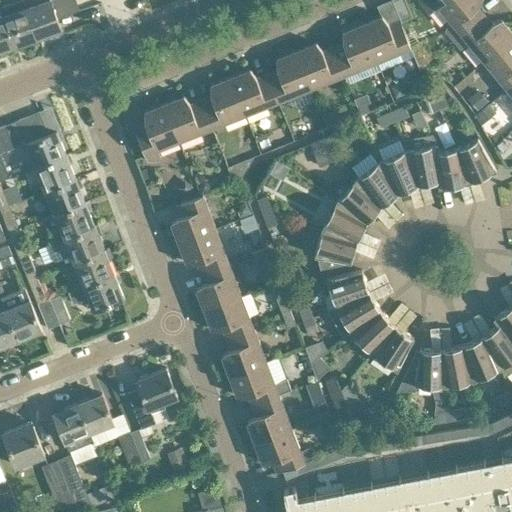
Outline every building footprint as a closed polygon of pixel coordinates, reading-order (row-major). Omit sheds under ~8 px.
[(61,29),(57,17),(56,18),(52,6),(49,0),(43,0),(26,6),(37,37),(47,34),(48,36),(60,32),(59,29),(61,29)] [(79,10),(75,0),(68,0),(52,6),(56,18),(57,17),(79,10)] [(453,40),(455,39),(480,18),(473,9),(478,5),(480,0),(420,0),(419,1),(429,12),(438,5),(448,18),(446,31),(453,40)] [(37,37),(26,6),(2,15),(13,46),(24,42),(24,44),(37,40),(36,38),(37,37)] [(13,46),(2,15),(0,15),(0,50),(1,53),(13,48),(12,46),(13,46)] [(382,15),(362,23),(381,70),(414,56),(402,25),(391,29),(388,23),(382,15)] [(484,61),(511,37),(511,31),(501,19),(492,23),(487,27),(480,18),(455,39),(463,47),(469,42),(484,61)] [(381,70),(362,23),(342,31),(343,41),(346,47),(335,52),(344,74),(347,83),(381,70)] [(511,37),(484,61),(507,88),(511,83),(511,37)] [(411,45),(420,68),(432,58),(420,41),(411,45)] [(344,74),(335,52),(325,56),(322,50),(316,42),(296,50),(311,87),(344,74)] [(311,87),(296,50),(276,58),(277,68),(280,74),(269,78),(278,100),(311,87)] [(278,100),(269,78),(258,82),(256,76),(250,68),(230,77),(245,114),(278,100)] [(245,114),(230,77),(210,84),(211,94),(213,100),(203,105),(212,127),(245,114)] [(404,80),(392,86),(397,97),(408,92),(404,80)] [(511,83),(507,88),(499,95),(511,109),(511,83)] [(442,90),(433,94),(439,109),(448,105),(442,90)] [(480,90),(469,99),(478,110),(489,101),(480,90)] [(439,109),(433,94),(424,98),(430,112),(439,109)] [(212,127),(203,105),(192,109),(190,103),(184,95),(164,103),(179,140),(212,127)] [(179,140),(164,103),(144,111),(145,121),(147,127),(136,131),(148,160),(156,159),(160,155),(158,149),(179,140)] [(489,103),(476,114),(484,123),(497,112),(489,103)] [(405,105),(391,111),(395,120),(409,115),(405,105)] [(39,111),(28,115),(37,138),(48,133),(39,111)] [(395,120),(391,111),(376,117),(380,126),(395,120)] [(37,138),(28,115),(16,120),(25,143),(37,138)] [(25,143),(16,120),(6,124),(15,147),(25,143)] [(15,147),(6,124),(0,126),(0,142),(4,152),(15,147)] [(57,130),(48,133),(37,138),(25,143),(35,168),(67,155),(57,130)] [(338,132),(324,137),(328,147),(342,141),(338,132)] [(328,147),(324,137),(310,143),(314,153),(328,147)] [(478,138),(457,147),(468,181),(496,169),(478,138)] [(439,187),(436,151),(437,151),(436,143),(407,149),(418,183),(438,179),(439,187)] [(457,147),(437,151),(436,151),(439,187),(468,181),(457,147)] [(418,183),(407,149),(380,160),(398,192),(418,183)] [(77,179),(67,155),(35,168),(45,191),(77,179)] [(277,159),(270,171),(282,178),(289,166),(277,159)] [(381,205),(398,192),(380,160),(356,178),(381,205)] [(367,221),(381,205),(356,178),(337,200),(367,221)] [(86,202),(77,179),(45,191),(54,214),(54,215),(86,202)] [(0,182),(0,209),(9,206),(0,182)] [(178,242),(216,227),(203,194),(180,202),(185,213),(178,216),(171,222),(178,242)] [(257,199),(262,213),(272,209),(266,195),(257,199)] [(357,239),(367,221),(337,200),(323,226),(357,239)] [(96,226),(86,202),(54,215),(54,214),(44,219),(49,231),(59,227),(64,238),(64,239),(96,226)] [(241,204),(238,210),(240,217),(251,213),(247,202),(241,204)] [(0,209),(10,233),(19,229),(9,206),(0,209)] [(277,224),(272,209),(262,213),(268,227),(277,224)] [(105,250),(96,226),(64,239),(64,238),(48,245),(54,259),(57,258),(61,267),(73,263),(74,263),(105,250)] [(350,261),(357,239),(323,226),(315,255),(319,255),(322,269),(350,263),(350,261)] [(228,261),(216,227),(178,242),(186,262),(196,261),(202,259),(206,269),(228,261)] [(10,233),(19,257),(28,253),(19,229),(10,233)] [(9,245),(0,248),(0,258),(12,254),(9,245)] [(259,264),(270,260),(266,247),(255,251),(259,264)] [(115,274),(105,250),(74,263),(83,285),(83,287),(115,274)] [(19,257),(29,281),(38,277),(28,253),(19,257)] [(204,308),(241,294),(228,261),(206,269),(210,280),(204,282),(196,288),(204,308)] [(326,277),(336,306),(369,290),(362,269),(326,277)] [(124,297),(115,274),(83,287),(83,285),(68,291),(73,302),(87,297),(92,310),(124,297)] [(29,282),(38,305),(47,301),(38,278),(29,282)] [(351,331),(380,309),(369,290),(336,306),(327,310),(344,338),(351,331)] [(254,327),(241,294),(204,308),(211,328),(221,328),(227,325),(231,336),(254,327)] [(30,298),(5,308),(18,340),(42,330),(30,298)] [(38,305),(48,329),(61,324),(55,309),(51,300),(38,305)] [(279,305),(283,316),(292,313),(288,302),(279,305)] [(297,306),(303,320),(313,317),(307,302),(297,306)] [(511,304),(494,317),(511,336),(511,304)] [(65,306),(55,309),(61,324),(70,320),(65,306)] [(0,346),(18,340),(5,308),(0,310),(0,346)] [(371,352),(395,324),(380,309),(351,331),(371,352)] [(296,325),(292,313),(283,316),(288,328),(296,325)] [(318,331),(313,317),(303,320),(308,335),(318,331)] [(511,336),(494,317),(494,318),(499,323),(482,336),(500,367),(511,358),(511,336)] [(413,337),(395,324),(371,352),(397,369),(413,337)] [(229,375),(266,361),(254,327),(231,336),(235,346),(229,349),(221,355),(229,375)] [(500,367),(482,336),(463,344),(474,379),(500,367)] [(474,379),(463,344),(442,348),(445,385),(474,379)] [(301,362),(309,359),(305,348),(296,351),(301,362)] [(445,385),(442,348),(419,348),(414,384),(445,385)] [(279,394),(266,361),(229,375),(237,395),(246,394),(253,392),(257,402),(279,394)] [(177,396),(166,367),(136,379),(139,387),(127,392),(141,428),(156,422),(152,412),(165,406),(163,402),(177,396)] [(325,379),(331,393),(340,389),(335,375),(325,379)] [(317,380),(309,383),(312,392),(320,389),(317,380)] [(346,404),(340,389),(331,393),(336,408),(346,404)] [(511,401),(511,395),(510,391),(496,397),(500,407),(511,401)] [(102,393),(78,402),(90,432),(114,423),(102,393)] [(254,441),(292,427),(279,394),(257,402),(261,413),(254,415),(247,421),(254,441)] [(93,441),(90,432),(78,402),(53,412),(69,451),(93,441)] [(464,407),(449,410),(450,420),(466,418),(464,407)] [(450,420),(449,410),(434,412),(435,422),(450,420)] [(511,423),(507,415),(497,419),(501,427),(511,423)] [(501,427),(497,419),(488,424),(491,432),(501,427)] [(3,432),(16,465),(44,454),(31,421),(3,432)] [(491,432),(488,424),(478,425),(479,434),(491,432)] [(479,434),(478,425),(468,427),(469,435),(479,434)] [(305,461),(292,427),(254,441),(262,461),(272,461),(278,458),(282,470),(292,466),(301,462),(305,461)] [(469,435),(468,427),(458,428),(459,437),(469,435)] [(459,437),(458,428),(448,430),(449,439),(459,437)] [(449,439),(448,430),(438,432),(440,440),(449,439)] [(130,467),(141,463),(129,432),(117,436),(130,467)] [(440,440),(438,432),(428,433),(430,442),(440,440)] [(430,442),(428,433),(418,435),(420,443),(430,442)] [(420,443),(418,435),(409,436),(410,445),(420,443)] [(410,445),(409,436),(399,438),(400,446),(410,445)] [(400,446),(399,438),(389,439),(390,448),(400,446)] [(390,448),(389,439),(379,441),(380,450),(390,448)] [(180,443),(184,457),(197,454),(193,440),(180,443)] [(380,450),(379,441),(369,442),(370,451),(380,450)] [(370,451),(369,442),(359,444),(361,453),(370,451)] [(361,453),(359,444),(349,446),(351,454),(361,453)] [(351,454),(349,446),(342,447),(338,448),(342,457),(345,455),(351,454)] [(342,457),(338,448),(329,452),(332,460),(342,457)] [(332,460),(329,452),(320,455),(323,464),(332,460)] [(71,454),(59,459),(71,492),(83,487),(71,454)] [(323,464),(320,455),(310,459),(313,467),(323,464)] [(71,492),(59,459),(42,465),(55,498),(71,492)] [(310,459),(305,461),(301,462),(304,471),(313,467),(310,459)] [(283,488),(287,511),(476,511),(511,505),(511,462),(299,504),(295,486),(283,488)] [(304,471),(301,462),(292,466),(295,474),(304,471)] [(295,474),(292,466),(282,470),(285,478),(295,474)] [(0,497),(5,511),(18,511),(13,495),(7,479),(0,481),(0,497)] [(194,511),(223,511),(217,487),(205,490),(209,509),(194,511)]
